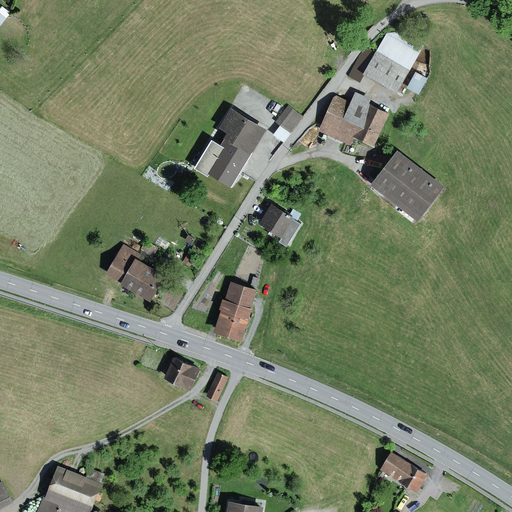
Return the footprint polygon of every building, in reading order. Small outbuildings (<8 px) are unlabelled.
[(369,63),(362,76),(395,96),(424,46),(399,32),(387,34),(369,63)] [(362,76),(369,63),(360,57),(348,77),(359,83),(362,76)] [(420,93),(428,78),(416,71),(408,87),(415,90),(420,93)] [(334,96),(317,134),(350,147),(353,140),(373,148),(389,114),(369,106),(371,100),(354,94),(350,103),(334,96)] [(288,106),(275,123),(280,126),(291,133),(304,117),(288,106)] [(230,108),(196,164),(228,183),(235,172),(238,173),(243,164),(246,166),(267,131),(230,108)] [(291,133),(280,126),(272,136),(274,137),(262,151),(273,158),(291,133)] [(396,153),(369,188),(417,224),(443,189),(396,153)] [(265,216),(258,226),(280,240),(278,244),(286,249),(301,225),(271,206),(265,216)] [(158,248),(146,241),(140,250),(153,257),(158,248)] [(119,287),(149,304),(165,278),(139,263),(142,257),(123,245),(106,275),(121,284),(119,287)] [(182,262),(189,267),(196,259),(189,253),(182,262)] [(224,308),(216,333),(242,340),(257,288),(232,281),(226,298),(224,298),(221,308),(224,308)] [(176,354),(167,375),(195,387),(204,366),(176,354)] [(230,376),(219,371),(208,394),(220,399),(230,376)] [(393,450),(382,468),(420,490),(431,472),(393,450)] [(87,474),(60,464),(54,479),(47,476),(44,486),(47,487),(37,511),(77,511),(79,509),(85,511),(93,511),(104,482),(102,481),(105,473),(90,467),(87,474)] [(4,479),(0,481),(0,508),(16,500),(4,479)] [(265,511),(267,504),(232,499),(229,511),(265,511)]
